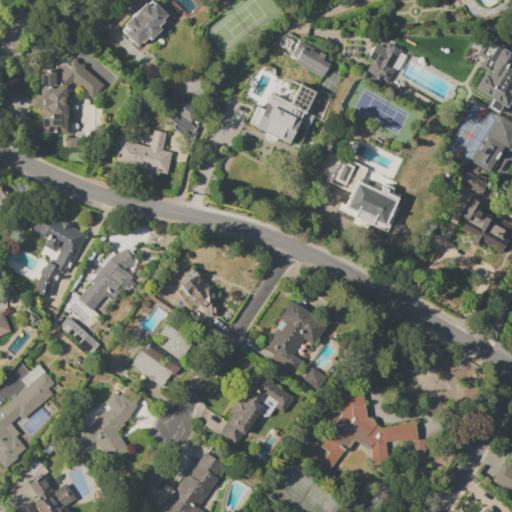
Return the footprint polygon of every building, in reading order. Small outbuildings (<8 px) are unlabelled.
[(151,0),(166,15),(161,20),(162,22),(157,27),(159,29),(148,41),(145,39),(141,43),(139,42),(135,46),(120,31),(124,27),(122,25),(131,16),(132,17),(136,12),(135,12),(144,3),(146,5),(151,0)] [(298,40),(330,59),(320,78),(292,62),(293,60),(288,57),(298,40)] [(473,89),(483,72),(488,75),(489,73),(477,66),(481,59),(475,55),(484,40),(499,49),(500,48),(511,55),(511,103),(509,108),(505,106),(504,108),(500,106),(495,113),(485,107),(490,99),(473,89)] [(374,43),(383,48),(386,42),(399,50),(389,66),(393,68),(384,83),(364,71),(370,61),(365,58),(374,43)] [(36,86),(39,86),(38,69),(53,68),(53,70),(55,70),(54,65),(64,64),(66,65),(71,59),(103,85),(91,99),(82,92),(84,90),(76,83),(74,85),(71,82),(65,89),(65,96),(68,96),(68,108),(66,108),(66,119),(65,119),(65,132),(56,132),(56,133),(49,133),(49,132),(38,133),(37,109),(34,109),(34,97),(37,97),(36,86)] [(270,94),(288,103),(297,83),(315,92),(304,114),(302,112),(292,131),(293,131),(287,144),(253,128),(253,127),(247,124),(256,106),(262,109),(265,103),(270,94)] [(180,98),(198,111),(189,123),(196,128),(188,139),(171,127),(174,123),(170,119),(175,112),(171,110),(180,98)] [(498,116),(511,124),(511,140),(507,149),(503,147),(488,173),(470,163),(498,116)] [(118,140),(148,147),(152,130),(165,133),(161,150),(170,153),(165,175),(158,173),(157,178),(111,167),(118,140)] [(340,157),(357,165),(344,190),(327,181),(340,157)] [(464,172),(486,184),(478,196),(469,190),(468,192),(459,186),(459,185),(457,184),(464,172)] [(356,179),(378,189),(379,186),(387,190),(386,191),(398,197),(384,228),(372,222),(370,226),(350,216),(352,212),(342,208),(356,179)] [(470,199),(481,205),(478,210),(493,219),(496,213),(501,215),(509,219),(509,220),(511,221),(511,223),(503,239),(506,240),(497,256),(470,241),(472,237),(458,229),(464,219),(461,217),(470,199)] [(62,223),(63,222),(64,222),(65,223),(66,224),(67,225),(67,226),(85,236),(79,246),(80,247),(65,274),(59,270),(52,283),(38,276),(46,262),(50,264),(58,251),(57,251),(61,243),(59,241),(53,252),(41,245),(45,237),(28,228),(39,209),(62,223)] [(125,248),(133,264),(122,270),(125,272),(124,272),(131,278),(114,298),(106,292),(90,310),(76,298),(87,286),(86,285),(109,258),(109,257),(125,248)] [(173,280),(188,267),(208,288),(215,288),(216,315),(203,316),(201,309),(193,300),(192,301),(187,296),(186,297),(172,282),(173,280)] [(10,270),(31,282),(26,291),(5,280),(10,270)] [(263,347),(275,329),(274,329),(280,320),(278,319),(291,299),(307,310),(306,312),(316,318),(314,319),(324,326),(311,346),(301,339),(291,354),(301,361),(293,373),(270,358),(272,354),(263,347)] [(25,308),(37,318),(32,325),(20,314),(25,308)] [(0,311),(1,311),(9,332),(0,335),(0,311)] [(69,319),(98,345),(88,355),(60,329),(69,319)] [(164,324),(192,343),(179,361),(170,355),(165,351),(157,346),(162,339),(157,335),(164,324)] [(128,364),(148,337),(155,342),(154,343),(157,346),(165,351),(156,363),(161,367),(170,355),(179,361),(161,387),(128,364)] [(37,364),(58,388),(20,420),(17,416),(6,426),(25,448),(16,456),(17,458),(4,470),(0,465),(0,408),(25,387),(19,380),(37,364)] [(323,375),(307,368),(300,382),(316,390),(323,375)] [(256,373),(272,383),(271,384),(292,397),(287,405),(286,405),(280,413),(273,408),(266,419),(256,413),(242,436),(240,435),(234,445),(219,435),(220,433),(218,432),(225,421),(227,422),(231,416),(227,413),(237,397),(240,399),(256,373)] [(363,405),(365,417),(379,428),(396,425),(396,424),(414,421),(416,439),(395,442),(395,440),(385,441),(386,452),(385,452),(386,462),(371,464),(368,447),(366,450),(353,440),(347,449),(345,448),(325,474),(316,467),(327,452),(318,445),(339,417),(336,389),(361,386),(363,405)] [(110,392),(117,397),(119,394),(120,395),(125,387),(138,397),(133,404),(135,405),(127,417),(127,418),(121,423),(123,425),(114,431),(127,450),(109,462),(97,444),(84,453),(65,426),(78,417),(85,427),(99,418),(97,416),(108,409),(104,402),(110,392)] [(411,455),(423,455),(422,439),(410,439),(411,455)] [(203,452),(221,465),(214,476),(217,478),(196,508),(202,511),(156,511),(137,498),(148,484),(168,498),(186,474),(187,475),(203,452)] [(511,496),(508,494),(509,492),(491,481),(503,462),(511,468),(511,496)] [(35,511),(29,502),(36,497),(27,484),(44,472),(52,483),(49,485),(53,490),(64,483),(75,499),(59,510),(60,511),(35,511)]
